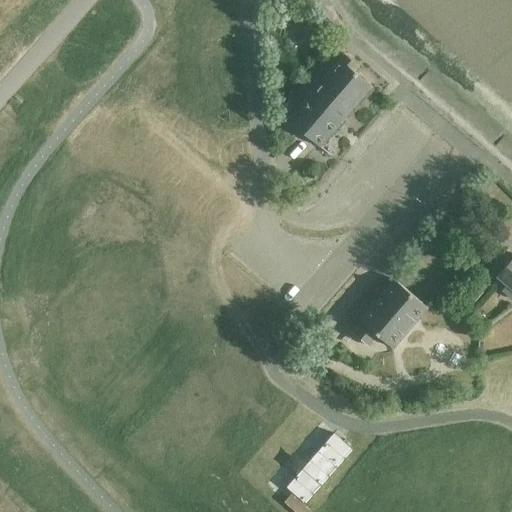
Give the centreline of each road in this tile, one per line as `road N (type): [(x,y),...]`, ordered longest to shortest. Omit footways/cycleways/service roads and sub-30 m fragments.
road 1 (unclassified): [(248,0),(262,222),(333,273)]
road 2 (unclassified): [(0,98),(85,0)]
